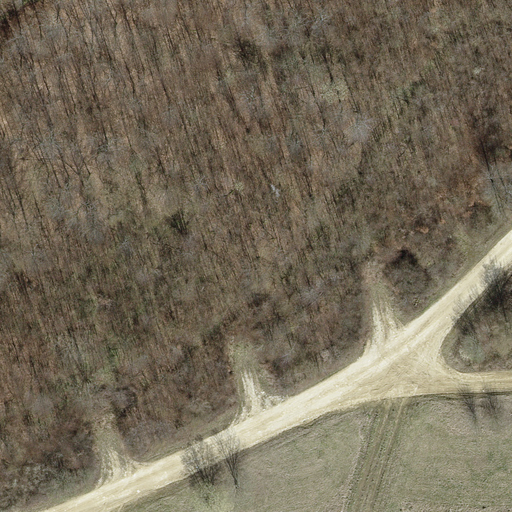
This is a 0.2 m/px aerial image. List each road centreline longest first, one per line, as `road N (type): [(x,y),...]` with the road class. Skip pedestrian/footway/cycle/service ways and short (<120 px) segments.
road 1 (track): [(511,243),(378,363),(84,511)]
road 2 (track): [(378,363),(430,380),(511,381)]
